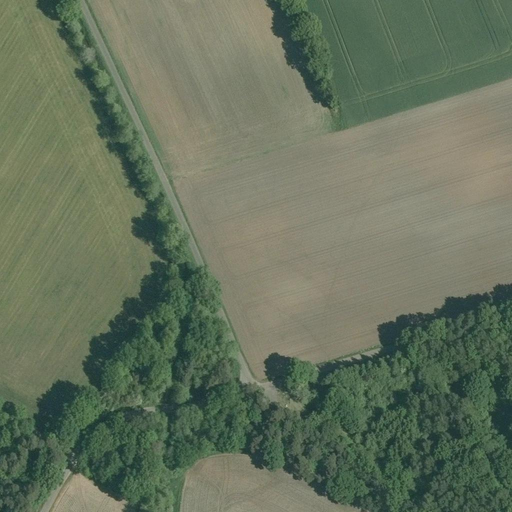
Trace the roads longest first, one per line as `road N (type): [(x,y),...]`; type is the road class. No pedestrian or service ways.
road 1 (unclassified): [(75,0),(250,392)]
road 2 (unclassified): [(45,511),(76,453),(100,431),(126,417),(250,392)]
road 3 (unclassified): [(268,387),(511,312)]
road 4 (unclassified): [(268,387),(301,423),(437,511)]
